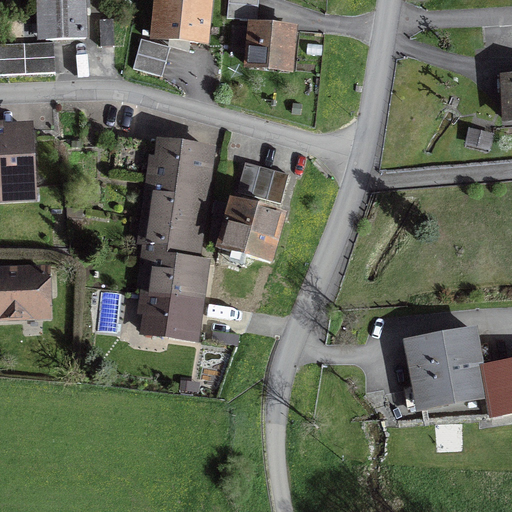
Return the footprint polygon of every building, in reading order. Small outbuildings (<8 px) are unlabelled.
[(46,13),(47,40),(85,38),(83,0),(39,0),(40,13),(46,13)] [(157,0),(154,39),(198,43),(200,24),(207,25),(209,0),(157,0)] [(258,0),(228,0),(227,19),(257,22),(258,0)] [(114,46),(113,19),(100,20),(102,47),(114,46)] [(289,71),(293,31),(251,27),(247,67),(289,71)] [(141,40),(133,69),(162,77),(170,48),(141,40)] [(55,73),(53,43),(24,45),(25,75),(55,73)] [(0,75),(25,75),(24,45),(0,45),(0,75)] [(0,201),(32,200),(29,130),(0,131),(0,201)] [(127,178),(132,140),(117,138),(111,175),(127,178)] [(127,178),(141,180),(146,142),(132,140),(127,178)] [(146,142),(141,180),(156,182),(161,144),(146,142)] [(161,144),(156,182),(171,185),(176,147),(161,144)] [(205,189),(211,151),(176,147),(171,185),(205,189)] [(259,168),(245,164),(237,192),(251,196),(259,168)] [(266,200),(274,172),(259,168),(251,196),(266,200)] [(280,204),(288,176),(274,172),(266,200),(280,204)] [(151,220),(200,227),(205,189),(171,185),(156,182),(151,220)] [(226,223),(227,223),(233,207),(215,202),(209,245),(219,248),(226,223)] [(281,220),(233,207),(227,223),(226,223),(219,248),(269,262),(281,220)] [(195,264),(200,227),(151,220),(145,257),(155,259),(195,264)] [(155,259),(150,296),(200,303),(205,265),(195,264),(155,259)] [(0,273),(0,317),(47,316),(46,272),(0,273)] [(200,303),(150,296),(145,334),(194,341),(197,323),(200,303)] [(415,388),(405,389),(408,409),(479,396),(473,361),(479,359),(474,332),(407,345),(415,388)] [(511,362),(482,368),(491,418),(511,413),(511,362)]
